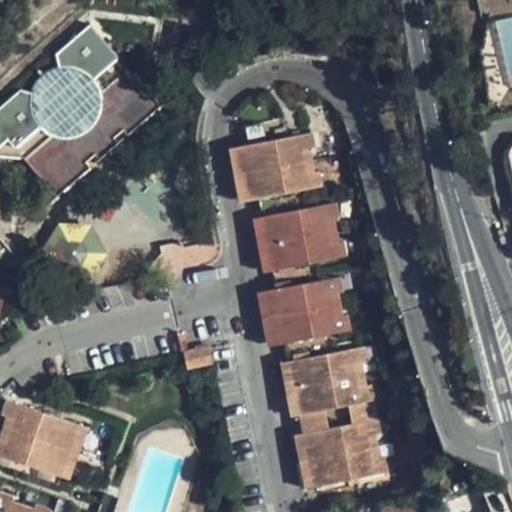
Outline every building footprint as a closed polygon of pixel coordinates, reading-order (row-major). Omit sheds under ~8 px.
[(53,50),(56,63),(63,62),(71,63),(80,66),(86,71),(92,78),(96,86),(98,92),(98,102),(96,110),(91,119),(84,126),(73,132),(62,134),(53,132),(43,127),(36,121),(31,113),(28,104),(28,94),(29,87),(16,83),(0,97),(0,163),(3,166),(35,171),(55,193),(88,163),(83,158),(92,149),(88,144),(106,128),(110,133),(121,123),(127,129),(159,99),(127,63),(149,41),(129,19),(107,40),(87,18),(53,50)] [(63,62),(56,63),(47,66),(39,71),(33,77),(29,87),(28,94),(28,104),(31,113),(36,121),(43,127),(53,132),(62,134),(73,132),(84,126),(91,119),(96,110),(98,102),(98,92),(96,86),(92,78),(86,71),(80,66),(71,63),(63,62)] [(283,119),(239,126),(241,138),(263,135),(264,139),(286,136),(283,119)] [(88,163),(127,129),(121,123),(110,133),(106,128),(88,144),(92,149),(83,158),(88,163)] [(242,143),(237,144),(238,148),(248,199),(324,186),(321,171),(308,173),(304,149),(317,147),(314,131),(286,136),(264,139),(242,143)] [(263,135),(241,138),(242,143),(264,139),(263,135)] [(239,200),(248,199),(238,148),(231,149),(239,200)] [(334,203),(258,216),(268,272),(306,266),(346,259),(343,244),(329,246),(325,221),(337,219),(334,203)] [(268,272),(258,216),(250,217),(259,273),(268,272)] [(92,223),(57,223),(40,253),(57,284),(86,286),(103,272),(107,250),(92,223)] [(306,266),(268,272),(270,283),(289,280),(308,277),(306,266)] [(271,290),(265,291),(274,344),(283,343),(321,336),(352,330),(349,315),(335,318),(331,295),(345,292),(342,277),(290,287),(271,290)] [(0,329),(17,285),(2,279),(0,285),(0,329)] [(289,280),(270,283),(271,290),(290,287),(289,280)] [(274,344),(265,291),(257,292),(267,346),(274,344)] [(321,336),(283,343),(285,354),(304,350),(323,347),(321,336)] [(188,338),(183,339),(185,356),(191,355),(188,338)] [(306,357),(304,350),(285,354),(286,360),(306,357)] [(191,355),(185,356),(188,376),(218,372),(215,351),(191,355)] [(296,415),(286,360),(277,362),(287,417),(296,415)] [(0,443),(67,469),(85,423),(13,395),(7,409),(18,413),(10,432),(0,428),(0,443)] [(372,400),(349,405),(351,420),(377,416),(372,400)] [(333,408),(296,415),(298,425),(326,420),(335,418),(333,408)] [(327,425),(299,431),(310,485),(345,478),(386,470),(383,455),(368,458),(363,434),(379,430),(377,416),(351,420),(327,425)] [(326,420),(298,425),(299,431),(327,425),(326,420)] [(93,426),(85,423),(67,469),(75,473),(93,426)] [(310,485),(299,431),(291,432),(301,487),(310,485)] [(345,478),(310,485),(312,490),(346,484),(345,478)] [(3,489),(0,495),(0,511),(55,511),(57,508),(41,503),(37,511),(29,511),(13,506),(17,494),(3,489)]
